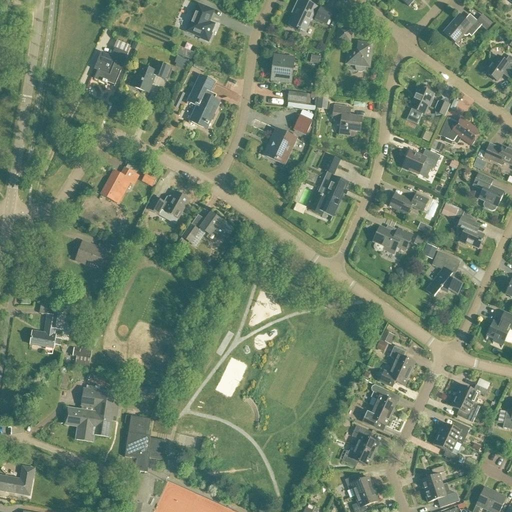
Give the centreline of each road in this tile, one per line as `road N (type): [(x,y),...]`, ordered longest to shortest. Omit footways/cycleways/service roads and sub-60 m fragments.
road 1 (residential): [(215,185),(117,136),(103,137),(59,204),(40,213),(10,210)]
road 2 (residential): [(334,272),(371,192),(408,42)]
road 3 (tertiary): [(10,210),(39,0)]
road 4 (residential): [(215,185),(243,125),(254,36),(271,0)]
road 5 (residential): [(444,351),(392,467),(404,511)]
road 6 (residential): [(334,272),(215,185)]
road 7 (residential): [(452,356),(511,225)]
road 8 (residential): [(444,351),(334,272)]
road 9 (residential): [(511,122),(408,42)]
